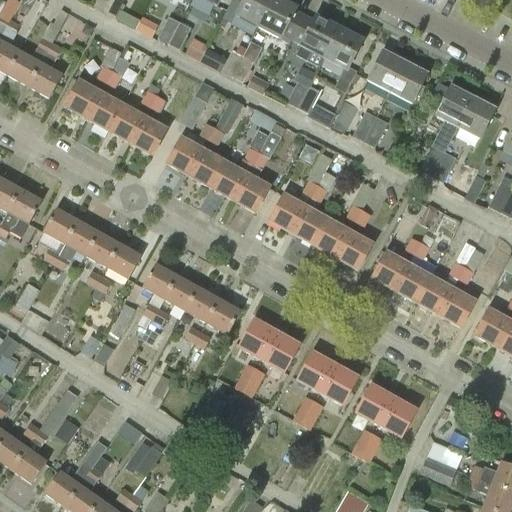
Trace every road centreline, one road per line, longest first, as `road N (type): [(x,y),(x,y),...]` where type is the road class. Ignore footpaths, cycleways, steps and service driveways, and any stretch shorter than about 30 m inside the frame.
road 1 (residential): [(511,407),(0,122)]
road 2 (residential): [(511,67),(381,0)]
